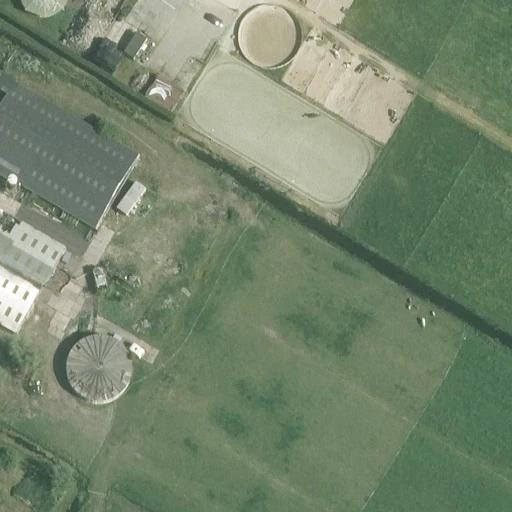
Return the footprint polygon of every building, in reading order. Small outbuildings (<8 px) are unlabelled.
[(9,0),(13,5),(17,8),(21,10),(27,13),(30,13),(36,13),(41,12),(45,10),(50,6),(53,3),(55,0),(9,0)] [(134,62),(147,41),(137,35),(124,55),(134,62)] [(96,232),(139,160),(15,86),(16,84),(2,75),(0,79),(0,92),(8,98),(0,111),(0,177),(19,189),(20,188),(96,232)] [(0,212),(0,326),(16,336),(65,251),(0,212)] [(114,368),(114,367),(114,360),(112,355),(109,350),(105,345),(100,341),(95,339),(89,337),(83,337),(79,337),(71,340),(66,343),(62,346),(58,350),(56,356),(54,362),(53,368),(54,374),(56,380),(59,385),(63,390),(67,393),(72,395),(78,397),(84,398),(90,397),(96,395),(100,393),(105,390),(109,385),(112,380),(114,374),(114,368)]
